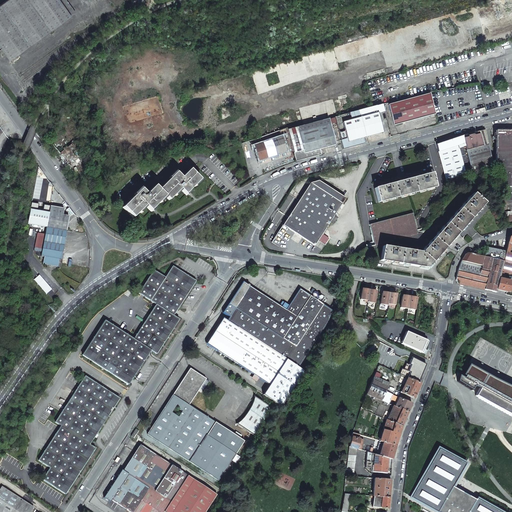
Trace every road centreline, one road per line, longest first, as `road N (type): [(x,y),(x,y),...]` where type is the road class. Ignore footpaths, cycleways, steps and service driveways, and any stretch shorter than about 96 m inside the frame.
road 1 (unclassified): [(241,252),(69,511)]
road 2 (residential): [(393,511),(402,446),(434,365),(447,288)]
road 3 (residential): [(511,115),(290,172)]
road 4 (residential): [(241,252),(447,288)]
road 5 (unknown): [(71,509),(34,484),(26,465),(78,361)]
road 6 (residential): [(99,236),(0,96)]
road 7 (unclassified): [(90,289),(0,400)]
road 8 (residential): [(290,172),(165,241)]
road 9 (unknown): [(239,196),(199,162),(125,194)]
road 10 (unknown): [(206,302),(216,318),(202,347),(264,387)]
